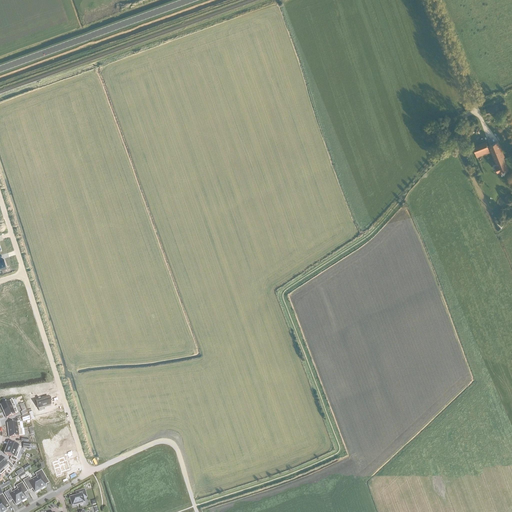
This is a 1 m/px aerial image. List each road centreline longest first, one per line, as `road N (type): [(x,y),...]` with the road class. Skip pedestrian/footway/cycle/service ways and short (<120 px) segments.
road 1 (residential): [(24,273),(88,473)]
road 2 (secondary): [(189,0),(0,69)]
